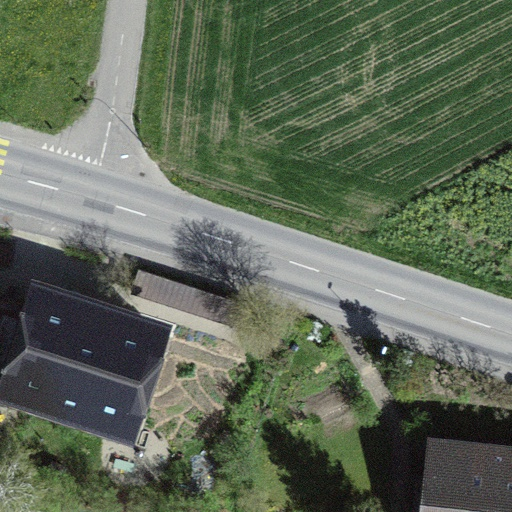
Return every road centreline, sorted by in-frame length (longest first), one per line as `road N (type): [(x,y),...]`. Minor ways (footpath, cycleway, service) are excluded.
road 1 (secondary): [(511,337),(98,200)]
road 2 (residential): [(126,0),(98,200)]
